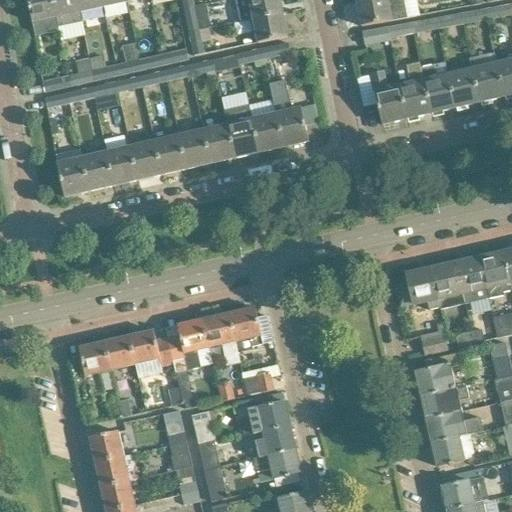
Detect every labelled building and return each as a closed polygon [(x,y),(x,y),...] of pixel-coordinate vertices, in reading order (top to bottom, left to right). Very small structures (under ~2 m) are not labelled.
[(27,0),(32,23),(55,19),(51,0),(27,0)] [(51,0),(55,19),(57,18),(59,28),(83,23),(81,13),(78,14),(75,0),(51,0)] [(99,0),(75,0),(78,14),(81,13),(102,9),(99,0)] [(125,0),(99,0),(102,9),(126,4),(125,0)] [(182,0),(184,11),(194,9),(194,7),(192,0),(182,0)] [(253,19),(254,22),(283,16),(279,0),(235,0),(241,22),(253,19)] [(375,0),(357,4),(362,28),(408,19),(404,0),(375,0)] [(480,0),(468,0),(471,8),(482,6),(480,0)] [(184,11),(189,34),(200,32),(200,31),(211,28),(206,4),(194,7),(194,9),(184,11)] [(510,6),(484,11),(486,21),(511,16),(510,6)] [(484,11),(461,16),(463,25),(486,21),(484,11)] [(283,16),(254,22),(258,45),(288,39),(283,16)] [(461,16),(436,20),(438,30),(463,25),(461,16)] [(436,20),(411,25),(413,35),(438,30),(436,20)] [(411,25),(386,29),(389,42),(391,41),(390,39),(413,35),(411,25)] [(389,42),(386,29),(363,34),(365,46),(389,42)] [(200,32),(189,34),(194,57),(205,54),(200,32)] [(126,64),(114,67),(116,77),(141,71),(138,61),(135,44),(121,47),(126,64)] [(288,44),(270,48),(273,59),(291,55),(288,44)] [(187,50),(162,56),(164,66),(189,61),(187,50)] [(254,52),(238,56),(240,66),(254,63),(257,62),(254,52)] [(472,70),(471,71),(479,104),(503,99),(495,65),(497,65),(495,54),(470,59),(472,70)] [(104,56),(89,59),(88,60),(93,82),(116,77),(114,67),(106,69),(104,56)] [(162,56),(138,61),(141,71),(164,66),(162,56)] [(238,56),(213,61),(216,72),(240,66),(238,56)] [(79,75),(67,78),(69,88),(93,82),(88,60),(89,59),(76,62),(79,75)] [(213,61),(197,65),(200,75),(206,74),(216,72),(213,61)] [(511,61),(497,65),(495,65),(503,99),(511,96),(511,61)] [(410,84),(399,87),(406,121),(430,115),(422,82),(420,68),(419,63),(407,66),(410,84)] [(445,63),(420,68),(422,82),(430,115),(454,110),(447,76),(448,76),(445,63)] [(179,69),(165,72),(167,83),(182,79),(179,69)] [(471,71),(448,76),(447,76),(454,110),(479,104),(471,71)] [(165,72),(148,76),(150,87),(167,83),(165,72)] [(406,121),(399,87),(388,89),(384,73),(370,76),(382,126),(406,121)] [(69,88),(67,78),(42,83),(45,93),(69,88)] [(132,80),(116,83),(118,94),(135,90),(132,80)] [(269,85),(276,115),(277,115),(285,149),(309,143),(301,109),(292,111),(285,82),(269,85)] [(116,83),(92,89),(94,99),(118,94),(116,83)] [(83,91),(67,94),(70,105),(85,102),(83,91)] [(70,105),(67,94),(45,99),(46,101),(47,110),(62,107),(70,105)] [(225,112),(228,126),(236,160),(260,154),(253,120),(249,107),(225,112)] [(277,115),(276,115),(253,120),(260,154),(285,149),(277,115)] [(56,121),(50,123),(53,136),(59,135),(56,121)] [(228,126),(204,131),(212,165),(236,160),(228,126)] [(204,131),(179,137),(187,171),(212,165),(204,131)] [(179,137),(155,143),(163,176),(187,171),(179,137)] [(155,143),(131,148),(138,182),(163,176),(155,143)] [(131,148),(106,154),(114,187),(138,182),(131,148)] [(106,154),(82,159),(90,193),(114,187),(106,154)] [(90,193),(82,159),(57,165),(65,199),(90,193)] [(504,254),(480,259),(487,289),(489,299),(504,296),(503,293),(511,291),(504,254)] [(480,259),(456,265),(464,305),(489,299),(487,289),(480,259)] [(456,265),(431,270),(440,308),(440,310),(464,305),(456,265)] [(440,308),(431,270),(407,276),(409,284),(396,287),(401,308),(402,308),(413,305),(413,306),(414,306),(417,316),(431,313),(430,310),(440,308)] [(255,309),(228,315),(234,344),(250,340),(253,352),(265,349),(255,309)] [(511,314),(493,319),(497,339),(511,335),(511,314)] [(228,315),(203,321),(209,350),(223,346),(228,365),(239,363),(234,344),(228,315)] [(180,337),(167,340),(173,365),(175,374),(187,372),(200,369),(198,360),(197,352),(209,350),(203,321),(178,327),(180,337)] [(439,332),(420,337),(422,342),(444,337),(447,337),(444,323),(437,325),(439,332)] [(482,330),(470,332),(473,345),(485,342),(482,330)] [(154,332),(127,338),(134,366),(160,360),(161,368),(173,365),(167,340),(156,342),(154,332)] [(473,345),(470,332),(455,335),(458,348),(473,345)] [(444,337),(422,342),(421,342),(424,356),(447,351),(444,337)] [(127,338),(103,344),(110,372),(134,366),(127,338)] [(489,347),(497,380),(497,381),(511,377),(511,371),(506,343),(489,347)] [(110,372),(103,344),(79,349),(82,361),(70,364),(79,406),(91,403),(90,397),(103,394),(99,374),(110,372)] [(416,374),(422,397),(455,390),(455,389),(451,369),(462,366),(460,354),(425,362),(427,371),(416,374)] [(248,397),(275,391),(271,375),(258,378),(259,382),(245,385),(248,397)] [(495,381),(501,405),(511,402),(511,377),(497,381),(497,380),(495,381)] [(236,400),(231,382),(217,385),(222,403),(236,400)] [(191,386),(178,388),(182,405),(194,402),(191,386)] [(422,397),(427,421),(453,415),(462,413),(459,401),(469,399),(466,387),(455,389),(455,390),(422,397)] [(182,405),(178,388),(168,390),(171,408),(182,405)] [(118,404),(117,404),(120,420),(133,417),(129,399),(117,401),(118,404)] [(511,402),(501,405),(506,427),(511,425),(511,402)] [(254,435),(255,436),(291,428),(285,403),(274,406),(273,405),(269,406),(270,407),(258,409),(249,411),(253,429),(254,435)] [(120,420),(117,404),(108,406),(112,421),(120,420)] [(191,416),(199,449),(215,445),(214,442),(216,441),(210,412),(191,416)] [(480,418),(464,421),(462,413),(453,415),(427,421),(432,444),(470,435),(477,433),(484,432),(480,418)] [(257,447),(259,458),(259,459),(296,450),(291,428),(264,434),(265,440),(256,442),(257,447)] [(253,429),(243,431),(245,438),(255,436),(254,435),(253,429)] [(96,464),(124,458),(118,433),(90,439),(96,464)] [(187,443),(185,433),(169,437),(171,447),(187,443)] [(470,435),(432,444),(438,468),(449,466),(449,467),(453,466),(453,465),(463,462),(465,462),(474,454),(470,435)] [(190,454),(187,443),(171,447),(177,472),(193,468),(190,454)] [(199,449),(204,471),(220,467),(215,445),(199,449)] [(259,459),(259,458),(254,459),(257,472),(272,469),(275,480),(286,478),(286,479),(290,478),(290,477),(301,474),(296,450),(259,459)] [(129,483),(124,458),(96,464),(101,489),(129,483)] [(220,467),(204,471),(212,503),(228,499),(220,467)] [(442,488),(448,511),(483,504),(487,502),(482,479),(468,482),(458,484),(457,483),(453,484),(454,485),(442,488)] [(199,493),(196,482),(180,486),(182,496),(199,493)] [(113,511),(135,507),(129,483),(101,489),(106,511),(113,511)] [(201,503),(199,493),(182,496),(185,507),(201,503)] [(309,511),(305,494),(294,496),(294,495),(290,496),(290,497),(279,500),(281,511),(276,511),(309,511)]
